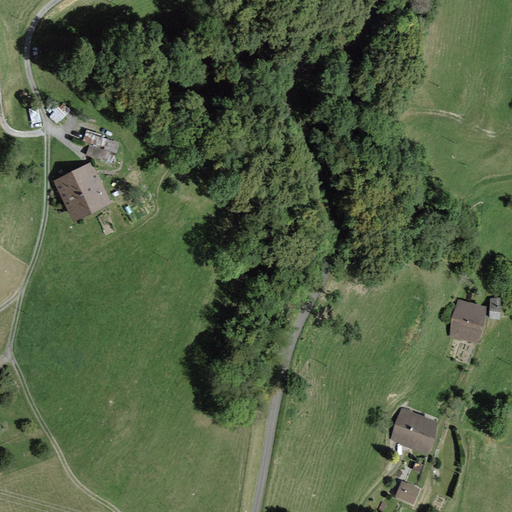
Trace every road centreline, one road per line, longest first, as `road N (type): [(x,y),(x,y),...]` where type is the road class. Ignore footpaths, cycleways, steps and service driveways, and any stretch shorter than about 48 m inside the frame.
road 1 (unclassified): [(255,511),(277,390),(338,235),(324,179),(285,93),(305,61),(363,28),(375,0)]
road 2 (track): [(45,130),(45,216),(10,350),(70,474),(117,511)]
road 3 (unclassified): [(58,0),(39,14),(27,48),(45,130),(14,133),(0,110)]
